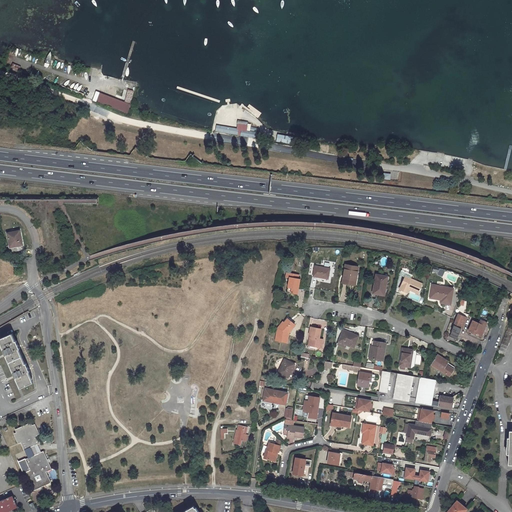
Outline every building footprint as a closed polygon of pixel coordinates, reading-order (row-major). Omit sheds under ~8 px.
[(20,72),(22,66),(13,63),(11,69),(20,72)] [(124,88),(121,99),(131,102),(135,91),(124,88)] [(125,103),(94,91),(91,101),(121,112),(125,103)] [(217,124),(216,131),(257,138),(259,128),(251,127),(252,122),(238,120),(237,128),(217,124)] [(278,141),(297,145),(298,137),(280,134),(278,141)] [(16,231),(8,232),(12,248),(25,244),(21,229),(16,231)] [(349,284),(349,281),(356,282),(358,267),(345,265),(343,283),(349,284)] [(328,279),(330,268),(315,266),(313,276),(328,279)] [(405,277),(400,289),(398,292),(404,294),(405,295),(406,294),(407,294),(407,293),(409,288),(418,292),(422,284),(407,277),(410,270),(402,267),(399,275),(405,277)] [(289,278),(286,292),(297,294),(300,279),(298,279),(298,275),(286,272),(285,277),(289,278)] [(384,295),(388,276),(376,274),(373,293),(384,295)] [(441,299),(441,298),(433,296),(434,292),(433,292),(434,285),(432,284),(429,297),(441,299)] [(453,288),(434,285),(433,292),(434,292),(433,296),(441,298),(441,299),(440,302),(450,304),(453,288)] [(462,316),(458,314),(450,334),(457,337),(465,317),(467,318),(469,315),(463,313),(462,316)] [(291,322),(287,319),(284,323),(283,325),(281,324),(277,329),(276,339),(280,340),(279,341),(286,342),(288,333),(293,327),(290,324),(291,322)] [(481,337),(487,322),(479,319),(477,323),(472,320),(468,331),(481,337)] [(511,335),(511,326),(509,325),(498,354),(504,356),(511,335)] [(320,329),(310,327),(309,334),(311,335),(310,341),(309,341),(308,345),(319,347),(319,344),(322,344),(322,340),(319,339),(320,329)] [(348,334),(342,331),(338,341),(346,344),(355,347),(359,336),(349,332),(348,334)] [(10,333),(0,337),(0,343),(20,387),(32,381),(10,333)] [(383,361),(386,343),(376,342),(375,347),(373,346),(371,359),(383,361)] [(410,367),(413,350),(402,348),(399,366),(410,367)] [(453,369),(444,363),(445,361),(441,359),(442,358),(437,355),(431,365),(449,376),(453,369)] [(445,361),(444,363),(453,369),(454,368),(447,363),(448,361),(442,358),(441,359),(445,361)] [(294,364),(284,360),(278,373),(288,378),(294,364)] [(386,393),(390,372),(382,371),(379,391),(386,393)] [(360,372),(357,385),(368,387),(369,379),(371,380),(372,374),(360,372)] [(408,401),(413,376),(397,374),(393,398),(408,401)] [(435,380),(423,378),(420,378),(416,402),(439,406),(440,402),(432,401),(435,380)] [(270,400),(280,402),(285,403),(287,393),(265,389),(264,400),(270,402),(270,400)] [(319,419),(322,398),(306,395),(303,411),(310,412),(309,418),(319,419)] [(441,396),(440,402),(439,406),(451,408),(453,398),(441,396)] [(369,399),(356,397),(354,409),(357,409),(367,411),(368,407),(369,403),(369,399)] [(417,421),(431,423),(432,419),(433,414),(433,410),(420,408),(417,421)] [(351,417),(333,413),(331,422),(337,423),(337,426),(345,428),(345,426),(349,427),(351,417)] [(417,421),(416,421),(415,426),(408,424),(406,437),(407,437),(412,438),(429,442),(431,429),(430,428),(431,423),(417,421)] [(34,490),(52,482),(47,470),(52,468),(44,451),(39,453),(35,445),(41,443),(37,435),(40,433),(36,424),(33,425),(32,422),(16,429),(17,432),(15,433),(19,442),(21,441),(25,450),(27,449),(31,457),(27,459),(26,458),(19,462),(24,474),(26,473),(34,490)] [(366,433),(364,444),(373,446),(377,426),(366,424),(364,433),(366,433)] [(246,434),(248,427),(240,425),(239,425),(237,429),(239,430),(238,436),(235,435),(234,440),(237,441),(236,444),(241,445),(242,440),(247,441),(249,435),(246,434)] [(303,427),(288,425),(286,438),(292,440),(293,438),(297,439),(297,437),(301,438),(303,427)] [(276,451),(277,451),(279,445),(276,444),(268,442),(267,449),(266,448),(264,457),(273,460),(276,451)] [(393,453),(394,445),(385,443),(384,451),(393,453)] [(427,446),(426,453),(425,461),(430,461),(431,456),(435,457),(436,448),(427,446)] [(338,465),(339,460),(340,454),(329,452),(327,463),(338,465)] [(295,458),(293,474),(303,475),(305,466),(310,466),(311,460),(295,458)] [(393,465),(383,463),(381,472),(394,474),(394,469),(392,468),(393,465)] [(413,478),(416,479),(417,476),(414,475),(415,469),(406,468),(405,478),(413,479),(413,478)] [(428,481),(429,472),(421,470),(420,476),(417,476),(416,479),(419,479),(419,480),(428,481)] [(359,479),(362,480),(371,482),(372,475),(346,471),(345,477),(359,479)] [(372,475),(370,488),(381,490),(382,484),(392,486),(393,481),(393,479),(374,476),(372,475)] [(422,498),(424,489),(419,488),(419,487),(414,486),(414,491),(408,490),(407,496),(422,498)] [(12,496),(0,501),(0,511),(2,511),(16,506),(12,496)] [(464,511),(467,509),(457,501),(447,511),(464,511)]
